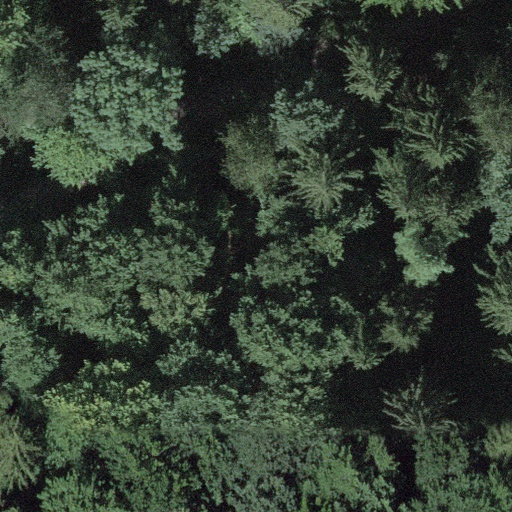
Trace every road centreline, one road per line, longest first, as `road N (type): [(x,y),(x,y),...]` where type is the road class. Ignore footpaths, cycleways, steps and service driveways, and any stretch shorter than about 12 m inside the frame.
road 1 (track): [(435,0),(88,156),(0,217)]
road 2 (track): [(88,156),(357,179),(511,176)]
